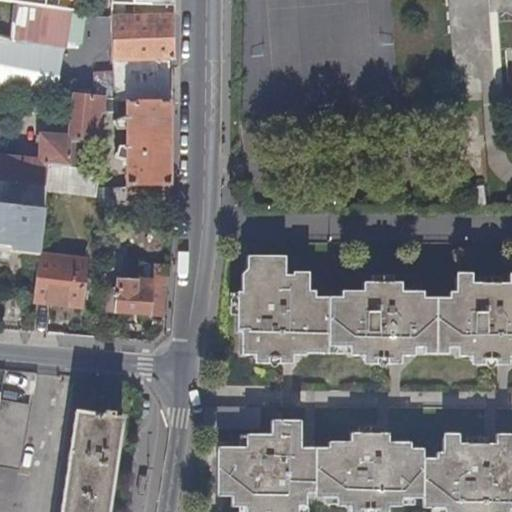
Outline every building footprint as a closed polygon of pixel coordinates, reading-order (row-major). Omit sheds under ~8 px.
[(6,0),(69,10),(70,0),(6,0)] [(115,0),(114,5),(113,14),(115,60),(118,97),(118,101),(128,100),(172,100),(172,60),(177,60),(176,18),(170,18),(169,0),(115,0)] [(102,60),(99,64),(100,74),(99,86),(98,98),(105,98),(113,99),(118,97),(115,60),(102,60)] [(98,98),(93,98),(94,121),(73,120),(73,136),(43,136),(42,160),(0,156),(0,248),(40,253),(50,162),(71,165),(73,141),(102,144),(103,113),(117,112),(118,101),(118,97),(113,99),(105,98),(98,98)] [(172,100),(128,100),(128,186),(172,186),(172,100)] [(103,143),(102,144),(73,141),(71,165),(71,166),(102,170),(103,143)] [(172,186),(128,186),(128,187),(129,208),(171,208),(172,186)] [(88,260),(40,254),(35,301),(83,306),(88,260)] [(511,274),(508,274),(508,284),(471,284),(471,274),(460,274),(454,279),(454,292),(448,292),(448,297),(423,297),(423,292),(401,292),(401,284),(362,284),(362,292),(340,292),(340,297),(315,298),(315,292),(308,292),(308,277),(304,273),(292,273),(292,275),(284,275),(285,257),(247,256),(247,268),(242,275),(242,291),(238,292),(238,332),(241,332),(242,355),(269,356),(268,364),(284,364),(284,355),(307,355),(307,346),(350,348),(349,355),(376,356),(376,364),(392,365),(393,356),(415,357),(416,348),(458,348),(458,356),(483,357),(483,365),(499,365),(500,356),(511,356),(511,274)] [(169,285),(171,266),(150,264),(148,280),(118,279),(118,286),(110,286),(109,313),(153,315),(155,284),(169,285)] [(167,316),(169,285),(155,284),(153,315),(167,316)] [(0,511),(11,511),(30,405),(2,400),(0,410),(0,511)] [(77,412),(62,511),(109,511),(124,419),(115,417),(116,412),(107,411),(107,416),(77,412)] [(297,511),(298,506),(307,506),(307,492),(314,492),(315,496),(336,497),(336,506),(349,506),(349,509),(352,511),(384,511),(387,509),(388,506),(400,506),(401,497),(422,498),(422,508),(444,508),(443,511),(509,511),(509,508),(511,507),(511,438),(508,435),(495,434),(495,445),(459,444),(459,434),(447,434),(443,439),(442,453),(436,453),(436,459),(423,458),(423,449),(410,448),(410,443),(389,442),(389,434),(350,434),(350,442),(328,441),(328,449),(301,447),(301,426),(296,420),(270,420),(270,434),(245,434),(245,447),(221,447),(216,453),(216,496),(231,496),(231,506),(245,507),(244,511),(297,511)]
